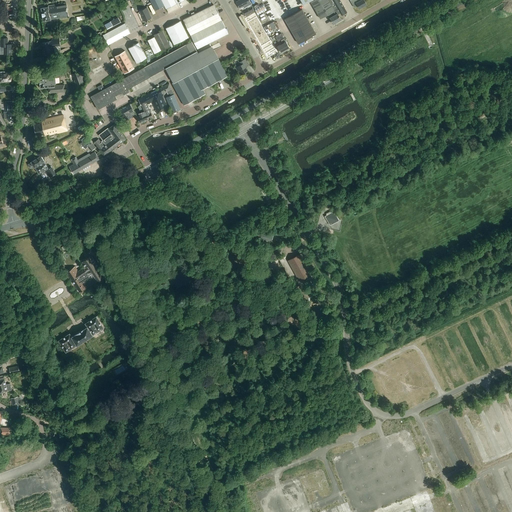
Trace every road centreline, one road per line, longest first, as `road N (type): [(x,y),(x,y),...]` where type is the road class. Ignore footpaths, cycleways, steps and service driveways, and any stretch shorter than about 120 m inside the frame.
road 1 (track): [(229,511),(100,213)]
road 2 (residential): [(378,413),(351,366),(341,292),(245,126)]
road 3 (primary): [(245,126),(464,0)]
road 4 (unknown): [(415,411),(449,492),(511,460)]
road 5 (unclassified): [(135,143),(131,137),(148,127),(264,70)]
road 6 (unclassified): [(264,70),(389,0)]
